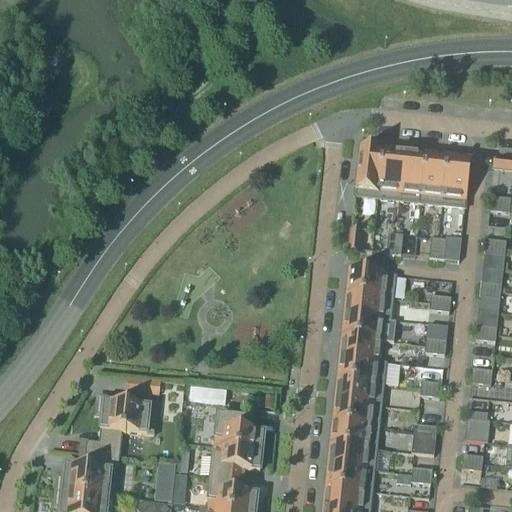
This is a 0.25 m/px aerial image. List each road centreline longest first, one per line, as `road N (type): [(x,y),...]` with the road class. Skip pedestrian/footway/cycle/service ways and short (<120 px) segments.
road 1 (residential): [(5,511),(36,433),(166,243),(251,171),(336,131)]
road 2 (residential): [(294,511),(336,131)]
road 3 (residential): [(336,131),(412,122),(511,133)]
